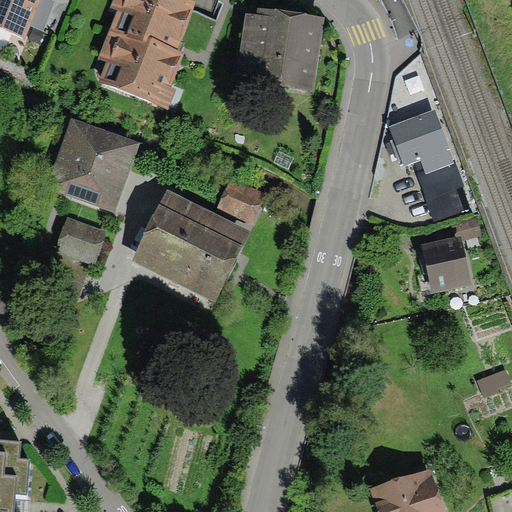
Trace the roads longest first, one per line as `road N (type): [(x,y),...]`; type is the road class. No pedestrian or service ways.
road 1 (tertiary): [(265,511),(374,61),(360,17),(341,0)]
road 2 (residential): [(116,511),(0,351)]
